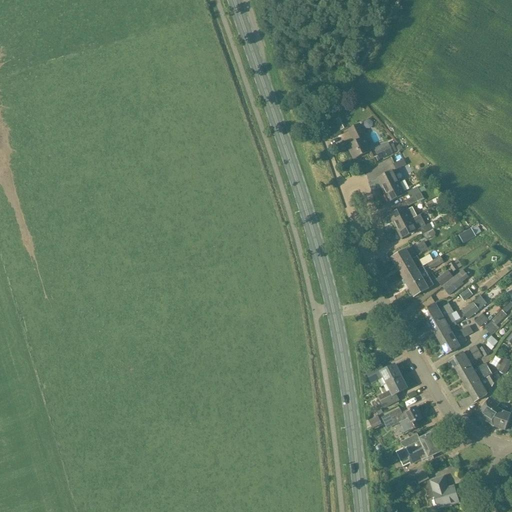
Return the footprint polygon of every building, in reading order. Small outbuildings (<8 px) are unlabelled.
[(347,130),(354,143),(347,147),(353,160),(371,151),(365,140),(367,138),(360,124),(347,130)] [(394,154),(393,153),(390,146),(376,153),(380,161),(394,154)] [(396,170),(406,165),(403,160),(393,165),(396,170)] [(383,191),(399,182),(393,171),(377,179),(383,191)] [(399,182),(383,191),(389,202),(405,194),(399,182)] [(410,198),(420,193),(418,187),(407,193),(410,198)] [(422,193),(420,193),(410,198),(410,199),(405,201),(408,207),(418,202),(418,203),(425,200),(422,193)] [(412,208),(407,211),(405,207),(389,215),(395,227),(417,216),(412,208)] [(417,216),(395,227),(401,239),(417,231),(412,220),(417,217),(417,216)] [(423,235),(424,235),(429,232),(433,230),(430,224),(420,229),(423,235)] [(465,233),(469,240),(475,236),(471,229),(465,233)] [(412,247),(406,250),(391,258),(397,268),(417,256),(412,247)] [(420,260),(417,256),(397,268),(402,278),(423,266),(431,261),(427,256),(420,260)] [(440,257),(433,261),(431,262),(427,264),(430,271),(444,263),(440,257)] [(447,267),(451,274),(457,270),(453,263),(447,267)] [(428,276),(423,266),(402,278),(408,288),(428,276)] [(463,270),(454,278),(442,288),(449,296),(464,284),(462,282),(468,277),(463,270)] [(448,271),(436,280),(442,288),(454,278),(448,271)] [(408,288),(409,290),(407,290),(407,292),(409,296),(411,296),(412,296),(414,298),(429,289),(428,289),(434,285),(428,276),(408,288)] [(468,289),(459,296),(464,302),(473,295),(468,289)] [(473,303),(461,312),(468,320),(479,311),(473,303)] [(449,304),(439,310),(435,304),(422,312),(427,320),(434,316),(438,322),(454,313),(449,304)] [(501,311),(492,321),(500,329),(509,319),(501,311)] [(454,313),(438,322),(434,316),(427,320),(434,333),(455,321),(451,315),(454,313)] [(479,328),(488,321),(483,313),(474,320),(479,328)] [(457,326),(455,321),(434,333),(442,347),(450,343),(447,336),(452,333),(450,330),(457,326)] [(484,328),(491,336),(498,329),(491,322),(484,328)] [(473,333),(469,326),(460,331),(465,338),(473,333)] [(460,347),(452,333),(447,336),(450,343),(442,347),(447,355),(460,347)] [(491,337),(484,344),(491,351),(498,343),(491,337)] [(482,357),(476,346),(469,349),(475,361),(482,357)] [(479,349),(485,358),(489,355),(484,346),(479,349)] [(467,370),(472,368),(463,353),(450,360),(455,368),(463,364),(467,370)] [(463,364),(455,368),(463,381),(487,366),(486,363),(474,371),(472,368),(467,370),(463,364)] [(503,363),(498,371),(506,375),(510,367),(503,363)] [(395,365),(384,371),(381,364),(365,372),(371,385),(384,379),(387,384),(401,377),(401,376),(402,374),(400,371),(398,371),(395,365)] [(488,367),(463,381),(470,395),(479,390),(475,383),(480,381),(492,375),(488,367)] [(486,379),(492,388),(496,381),(493,375),(486,379)] [(387,384),(390,391),(378,397),(384,410),(400,401),(396,394),(407,389),(401,377),(387,384)] [(487,394),(480,381),(475,383),(479,390),(470,395),(475,402),(486,396),(487,394)] [(511,413),(511,414),(502,411),(497,408),(499,405),(490,398),(485,404),(484,404),(476,415),(493,427),(494,427),(505,431),(511,433),(511,413)] [(404,414),(403,414),(399,408),(388,414),(395,426),(400,423),(406,435),(420,428),(416,422),(422,419),(416,407),(404,414)] [(433,432),(419,439),(417,435),(400,443),(403,449),(396,452),(403,467),(410,464),(411,465),(422,459),(423,461),(443,451),(433,432)] [(425,464),(405,474),(409,483),(416,480),(427,475),(426,474),(430,473),(425,464)] [(427,475),(416,480),(418,485),(429,480),(427,475)] [(454,487),(448,489),(444,477),(429,481),(434,493),(439,509),(445,506),(446,507),(451,506),(451,505),(458,502),(454,487)]
